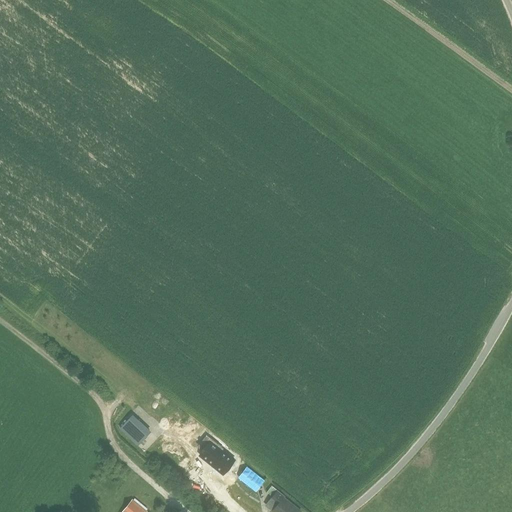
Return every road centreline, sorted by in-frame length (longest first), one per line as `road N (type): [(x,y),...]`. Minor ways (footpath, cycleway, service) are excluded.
road 1 (unclassified): [(347,511),(444,412),(511,301)]
road 2 (track): [(184,511),(113,444),(100,402),(0,326)]
